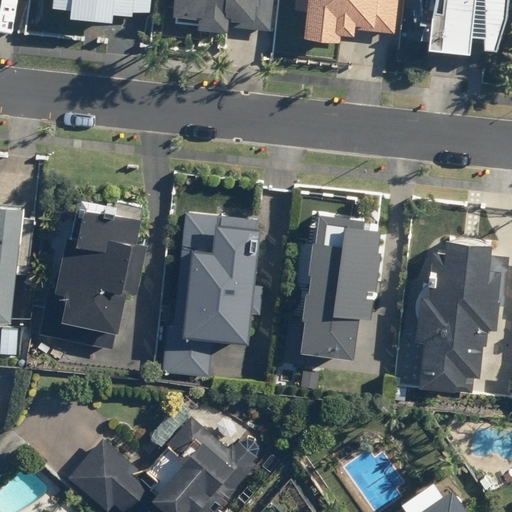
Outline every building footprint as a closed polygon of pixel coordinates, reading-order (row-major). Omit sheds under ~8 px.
[(54,0),(54,4),(75,5),(74,14),(116,17),(117,8),(152,10),(153,0),(54,0)] [(179,0),(179,21),(191,22),(192,13),(201,13),(201,26),(231,27),(231,17),(257,18),(257,0),(179,0)] [(296,0),(296,5),(307,6),(306,34),(344,36),(344,27),(359,28),(359,21),(377,22),(379,1),(382,1),(382,0),(296,0)] [(511,0),(439,0),(436,46),(471,49),(471,43),(501,45),(511,15),(511,0)] [(0,321),(17,322),(26,203),(0,201),(0,321)] [(88,214),(74,211),(61,278),(53,277),(42,331),(116,346),(142,217),(90,207),(88,214)] [(264,216),(186,210),(176,324),(169,324),(165,371),(212,376),(216,336),(253,339),(264,216)] [(385,219),(318,213),(305,347),(358,352),(362,312),(376,314),(385,219)] [(433,290),(424,289),(420,335),(427,335),(424,379),(468,382),(469,372),(484,373),(487,326),(498,327),(503,268),(494,267),(495,240),(448,237),(445,284),(434,284),(433,290)] [(21,330),(3,329),(1,355),(20,356),(21,330)] [(145,470),(105,436),(72,475),(111,509),(117,502),(129,511),(211,511),(227,494),(220,488),(236,469),(246,477),(264,456),(242,437),(234,446),(194,412),(145,470)] [(475,511),(455,481),(408,511),(475,511)]
